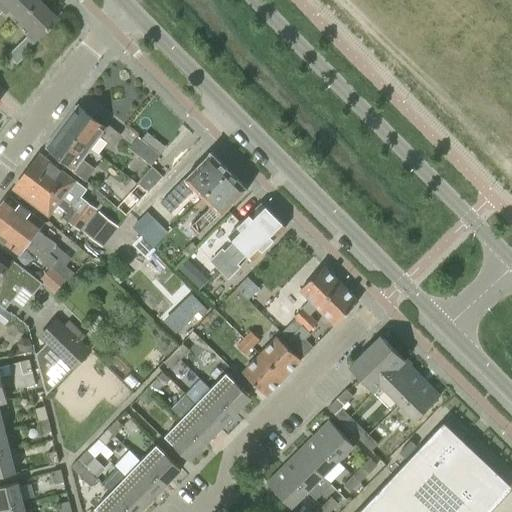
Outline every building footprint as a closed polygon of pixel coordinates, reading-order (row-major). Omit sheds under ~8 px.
[(36,0),(1,0),(0,1),(0,10),(1,11),(4,14),(8,11),(17,20),(38,1),(36,0)] [(38,1),(17,20),(27,30),(23,33),(26,36),(6,55),(8,57),(2,62),(9,70),(26,53),(24,50),(32,42),(33,43),(56,20),(38,1)] [(64,123),(65,125),(92,146),(99,137),(112,147),(121,135),(108,125),(106,128),(79,107),(73,115),(69,116),(64,123)] [(92,146),(65,125),(65,126),(63,128),(60,129),(54,136),(55,139),(48,148),(62,158),(60,161),(86,181),(95,169),(82,159),(92,146)] [(138,137),(129,148),(151,166),(160,155),(138,137)] [(194,189),(204,199),(230,172),(211,153),(203,162),(185,180),(161,203),(171,213),(194,189)] [(40,154),(28,170),(89,219),(95,211),(78,197),(76,199),(67,192),(76,181),(40,154)] [(116,206),(127,216),(149,192),(148,191),(162,176),(152,167),(138,182),(116,206)] [(89,219),(28,170),(13,189),(49,217),(58,205),(67,213),(63,218),(80,231),(89,219)] [(230,172),(204,199),(210,206),(190,226),(199,234),(219,214),(222,217),(248,190),(230,172)] [(9,196),(0,207),(0,215),(66,265),(72,258),(55,245),(56,244),(38,230),(44,223),(9,196)] [(210,260),(221,272),(275,217),(262,204),(230,236),(234,241),(224,251),(222,248),(210,260)] [(155,243),(169,228),(151,210),(136,225),(155,243)] [(99,211),(91,221),(110,236),(118,226),(99,211)] [(66,265),(0,215),(0,239),(19,255),(25,247),(43,260),(41,263),(48,268),(39,280),(38,281),(42,284),(55,294),(66,279),(68,281),(75,272),(66,266),(66,265)] [(275,217),(221,272),(229,279),(241,267),(239,264),(248,255),(254,261),(286,229),(275,217)] [(110,236),(91,221),(83,231),(102,247),(110,236)] [(0,284),(10,292),(18,283),(22,286),(33,295),(42,284),(38,281),(39,280),(13,260),(10,263),(0,255),(0,284)] [(310,301),(294,317),(301,324),(311,315),(310,314),(317,308),(318,308),(341,284),(324,266),(300,290),(310,301)] [(252,298),(262,287),(251,276),(241,287),(252,298)] [(341,284),(318,308),(335,326),(359,302),(341,284)] [(12,316),(0,306),(0,321),(4,325),(12,316)] [(311,315),(301,324),(309,332),(318,322),(311,315)] [(53,364),(44,373),(49,377),(41,384),(43,386),(46,395),(65,376),(66,378),(92,351),(57,317),(38,336),(58,357),(52,363),(53,364)] [(250,331),(243,338),(252,347),(259,339),(250,331)] [(349,367),(361,380),(394,348),(381,335),(349,367)] [(252,347),(243,338),(236,345),(245,354),(252,347)] [(277,338),(260,355),(284,378),(301,361),(277,338)] [(183,344),(174,354),(180,360),(190,351),(183,344)] [(374,392),(380,385),(393,373),(397,377),(408,365),(405,362),(406,361),(394,348),(361,380),(374,392)] [(180,360),(174,354),(165,363),(172,369),(180,360)] [(284,378),(260,355),(243,373),(267,396),(284,378)] [(13,377),(23,375),(33,372),(29,359),(10,364),(13,377)] [(380,385),(398,403),(423,379),(408,365),(397,377),(393,373),(380,385)] [(33,372),(23,375),(26,387),(36,385),(33,372)] [(226,373),(211,389),(236,414),(251,398),(226,373)] [(156,379),(148,388),(154,395),(163,386),(156,379)] [(423,379),(398,403),(416,421),(440,397),(423,379)] [(154,395),(148,388),(139,397),(145,404),(154,395)] [(211,389),(196,405),(221,429),(236,414),(211,389)] [(351,417),(342,408),(353,396),(346,389),(328,408),(345,424),(351,417)] [(196,405),(181,421),(206,445),(221,429),(196,405)] [(36,409),(39,422),(48,419),(45,407),(36,409)] [(511,467),(454,413),(448,419),(511,479),(511,490),(505,498),(511,504),(511,467)] [(48,419),(39,422),(42,434),(52,432),(48,419)] [(117,420),(109,429),(116,436),(124,427),(117,420)] [(329,420),(314,436),(339,461),(354,445),(329,420)] [(206,445),(181,421),(165,436),(190,460),(206,445)] [(444,421),(358,511),(490,511),(504,498),(502,497),(511,487),(502,478),(503,477),(444,421)] [(354,433),(362,442),(369,435),(360,426),(354,433)] [(116,436),(109,429),(99,439),(106,445),(116,436)] [(5,431),(0,431),(0,454),(10,452),(7,438),(5,431)] [(369,435),(362,442),(371,451),(378,445),(369,435)] [(314,436),(298,451),(323,476),(339,461),(314,436)] [(157,445),(142,461),(166,485),(182,469),(157,445)] [(87,451),(78,460),(93,475),(102,466),(87,451)] [(298,451),(283,467),(308,492),(323,476),(298,451)] [(0,476),(16,473),(11,455),(10,452),(0,454),(0,476)] [(56,452),(47,454),(50,466),(60,463),(56,452)] [(93,475),(78,460),(71,467),(81,476),(91,486),(97,479),(93,475)] [(142,461),(126,477),(151,501),(166,485),(142,461)] [(362,466),(353,475),(360,482),(369,473),(362,466)] [(308,492),(283,467),(267,482),(292,508),(308,492)] [(52,473),(55,484),(64,482),(61,470),(52,473)] [(360,482),(353,475),(344,485),(351,492),(360,482)] [(126,477),(111,493),(131,511),(140,511),(151,501),(126,477)] [(23,500),(18,482),(0,486),(0,509),(24,504),(23,500)] [(131,511),(111,493),(96,508),(99,511),(131,511)] [(331,497),(322,506),(327,511),(330,511),(339,504),(331,497)] [(61,504),(62,511),(71,511),(69,502),(61,504)]
